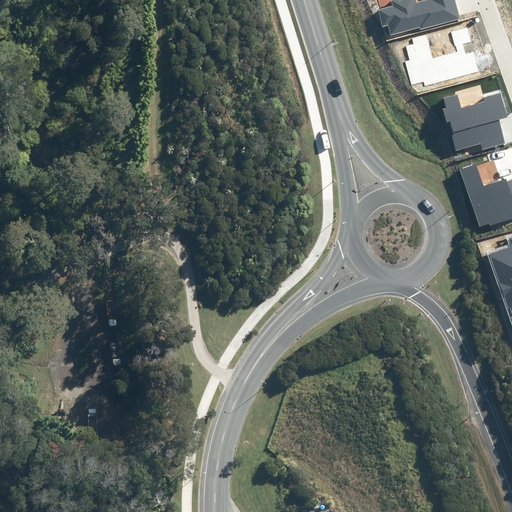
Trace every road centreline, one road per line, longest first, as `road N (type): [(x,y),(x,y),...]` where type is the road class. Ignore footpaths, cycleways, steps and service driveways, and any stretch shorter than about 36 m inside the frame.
road 1 (track): [(243,382),(210,360),(197,337),(184,255),(164,239),(144,238),(0,286)]
road 2 (motorway): [(511,496),(443,328),(392,281)]
road 3 (secondary): [(278,333),(243,382),(222,440),(217,511)]
road 4 (track): [(97,254),(87,394)]
road 5 (secondary): [(390,194),(414,202),(432,236),(419,269),(392,281)]
road 6 (tertiary): [(301,0),(334,117)]
